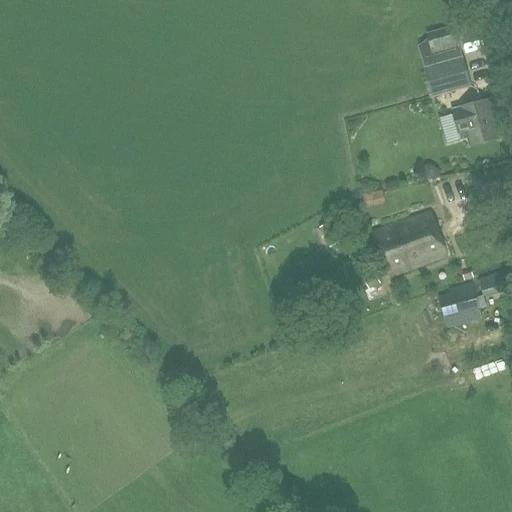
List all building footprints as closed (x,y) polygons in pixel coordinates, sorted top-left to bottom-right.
[(435,65),(462,57),(454,30),(453,27),(426,34),(428,38),(432,53),(435,65)] [(462,57),(435,65),(425,68),(433,96),(470,85),(462,57)] [(499,138),(488,99),(451,109),(460,140),(468,137),(471,146),(499,138)] [(473,200),(504,192),(499,169),(466,177),(473,200)] [(457,189),(441,189),(440,203),(456,204),(457,189)] [(433,190),(414,195),(417,206),(436,200),(433,190)] [(387,276),(446,253),(429,212),(371,235),(387,276)] [(375,298),(386,295),(381,279),(371,282),(375,298)] [(446,327),(482,317),(474,287),(438,296),(446,327)]
